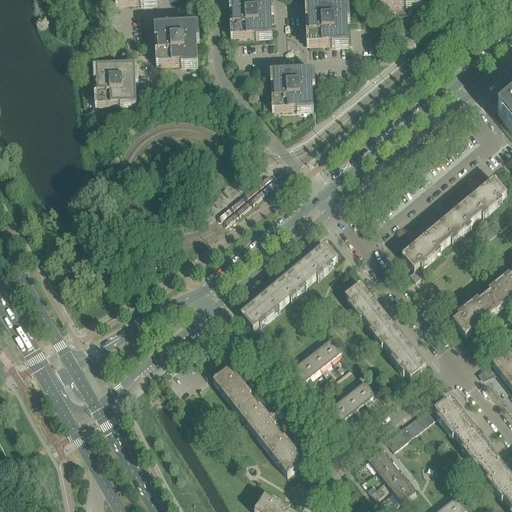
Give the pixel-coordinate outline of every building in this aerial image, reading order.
[(118,0),(119,9),(157,7),(156,0),(118,0)] [(422,7),(421,0),(382,0),(383,9),(422,7)] [(269,26),(269,21),(271,21),(271,6),(271,1),(232,2),(232,10),(233,41),(272,40),(272,26),(269,26)] [(348,49),(347,10),(308,12),(308,25),(311,25),(311,31),(309,32),(309,35),(312,35),(312,37),(309,37),(309,50),(348,49)] [(198,68),(196,29),(157,31),(158,45),(160,45),(161,51),(158,51),(158,54),(162,54),(162,56),(158,56),(159,70),(198,68)] [(137,109),(135,70),(115,71),(115,73),(110,74),(110,71),(109,71),(96,72),(98,111),(137,109)] [(253,83),(252,74),(244,75),(244,83),(253,83)] [(314,113),(312,74),(292,75),(292,78),(287,78),(286,75),(273,76),(275,115),(314,113)] [(511,134),(511,100),(511,102),(511,103),(511,105),(498,117),(511,134)] [(250,186),(261,177),(257,171),(245,181),(250,186)] [(483,221),(502,206),(500,204),(506,199),(497,187),(495,185),(494,183),(493,184),(494,184),(465,208),(477,223),(481,220),(483,221)] [(470,229),(477,223),(465,208),(435,233),(447,248),(451,245),(452,247),(471,231),(470,229)] [(422,273),(431,264),(441,257),(439,255),(447,248),(435,233),(402,260),(401,260),(403,262),(402,262),(404,264),(414,275),(409,278),(416,286),(425,277),(422,273)] [(338,264),(333,258),(328,252),(327,250),(326,250),(325,248),(325,249),(298,271),(311,286),(316,281),(318,283),(333,271),(332,269),(338,264)] [(311,286),(298,271),(272,293),(284,308),(290,304),(291,306),(307,293),(305,291),(311,286)] [(511,303),(511,279),(510,281),(508,279),(489,294),(490,296),(484,301),(496,316),(511,303)] [(351,296),(360,289),(355,282),(346,289),(351,296)] [(382,317),(373,305),(361,289),(360,289),(351,296),(345,301),(350,307),(348,309),(360,324),(362,323),(367,329),(382,317)] [(284,308),(272,293),(241,319),(240,319),(242,321),(243,323),(253,334),(259,329),(261,331),(280,315),(278,313),(284,308)] [(496,316),(484,301),(478,305),(477,303),(457,319),(459,321),(453,326),(462,337),(461,338),(463,340),(464,340),(465,341),(465,340),(496,316)] [(404,344),(395,333),(382,317),(367,329),(371,334),(369,336),(382,352),(384,350),(389,356),(404,344)] [(252,342),(263,334),(261,331),(259,329),(253,334),(249,337),(252,342)] [(256,347),(266,339),(263,334),(252,342),(256,347)] [(260,352),(270,343),(266,339),(256,347),(260,352)] [(342,356),(331,342),(331,343),(321,351),(331,364),(341,356),(342,357),(342,356)] [(264,356),(274,348),(270,343),(260,352),(264,356)] [(425,371),(416,360),(404,344),(389,356),(393,362),(391,363),(403,379),(405,378),(410,384),(422,374),(424,373),(426,371),(425,371)] [(268,361),(278,353),(274,348),(264,356),(268,361)] [(331,364),(321,351),(311,359),(321,372),(331,364)] [(511,395),(511,359),(509,356),(507,358),(507,357),(492,370),(511,395)] [(321,372),(311,359),(300,368),(310,381),(321,372)] [(310,381),(300,368),(290,376),(289,375),(289,376),(300,390),(300,389),(310,381)] [(251,398),(242,387),(235,379),(233,380),(228,374),(217,383),(216,383),(214,385),(213,386),(213,387),(214,386),(238,418),(254,406),(249,400),(251,398)] [(330,386),(329,385),(326,381),(322,384),(326,389),(330,386)] [(376,399),(365,385),(364,386),(365,386),(355,394),(364,407),(375,399),(376,399)] [(364,407),(355,394),(344,402),(354,415),(364,407)] [(354,415),(344,402),(333,411),(343,424),(354,415)] [(474,434),(450,403),(450,402),(448,403),(445,404),(446,405),(435,413),(434,414),(439,420),(437,422),(452,442),(454,440),(459,446),(474,434)] [(275,429),(266,417),(260,410),(258,411),(254,406),(238,418),(263,449),(278,437),(273,431),(275,429)] [(439,420),(434,414),(435,413),(432,409),(424,415),(432,425),(437,422),(439,420)] [(343,424),(333,411),(323,419),(323,418),(322,419),(333,432),(334,432),(333,431),(343,424)] [(432,425),(424,415),(420,419),(428,429),(432,425)] [(428,429),(420,419),(415,422),(423,433),(428,429)] [(423,433),(415,422),(410,426),(418,437),(423,433)] [(418,437),(410,426),(406,430),(414,440),(418,437)] [(409,444),(414,440),(406,430),(386,446),(392,454),(394,455),(393,455),(394,456),(409,444)] [(499,465),(474,434),(459,446),(464,452),(462,453),(477,473),(479,471),(484,477),(499,465)] [(300,461),(291,449),(284,441),(283,443),(278,437),(263,449),(287,480),(287,481),(289,479),(289,480),(291,478),(303,468),(298,462),(300,461)] [(390,465),(388,462),(382,455),(383,454),(382,453),(368,464),(369,465),(378,475),(390,465)] [(399,476),(396,472),(390,465),(378,475),(386,485),(399,476)] [(511,505),(511,481),(499,465),(484,477),(488,483),(486,484),(502,504),(504,502),(508,509),(511,505)] [(407,486),(405,483),(399,476),(386,485),(394,496),(407,486)] [(402,507),(416,496),(415,495),(415,496),(407,486),(394,496),(402,506),(401,506),(402,507)] [(385,496),(380,490),(370,498),(375,504),(385,496)] [(288,511),(273,502),(271,504),(265,500),(257,511),(288,511)] [(464,511),(456,501),(455,501),(456,502),(446,509),(448,511),(464,511)]
